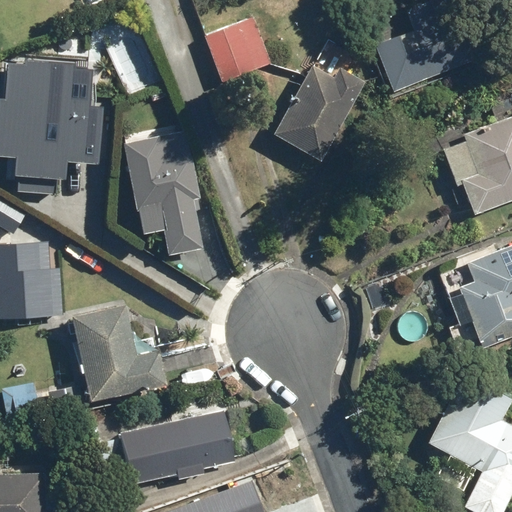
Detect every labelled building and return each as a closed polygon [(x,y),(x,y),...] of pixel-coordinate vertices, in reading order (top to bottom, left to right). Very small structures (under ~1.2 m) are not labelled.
[(423,0),(365,20),(389,88),(455,66),(432,0),(423,0)] [(244,16),(198,35),(224,97),(270,78),(244,16)] [(0,157),(13,158),(12,181),(64,184),(65,166),(96,167),(101,72),(0,66),(0,157)] [(352,89),(307,70),(276,143),(320,162),(352,89)] [(463,140),(440,149),(454,185),(459,183),(470,214),(511,198),(511,114),(460,133),(463,140)] [(181,132),(118,141),(133,249),(196,240),(181,132)] [(0,195),(0,225),(6,229),(18,206),(0,195)] [(0,315),(59,315),(58,240),(0,240),(0,315)] [(511,243),(462,262),(469,280),(454,286),(477,347),(511,333),(511,243)] [(78,399),(126,390),(154,384),(148,353),(124,358),(116,315),(63,326),(78,399)] [(497,511),(511,486),(511,426),(498,419),(509,399),(461,373),(423,442),(477,471),(459,505),(472,511),(497,511)] [(224,408),(110,426),(119,481),(233,463),(224,408)] [(0,511),(41,511),(42,472),(0,470),(0,511)] [(244,511),(238,486),(190,499),(193,511),(244,511)]
